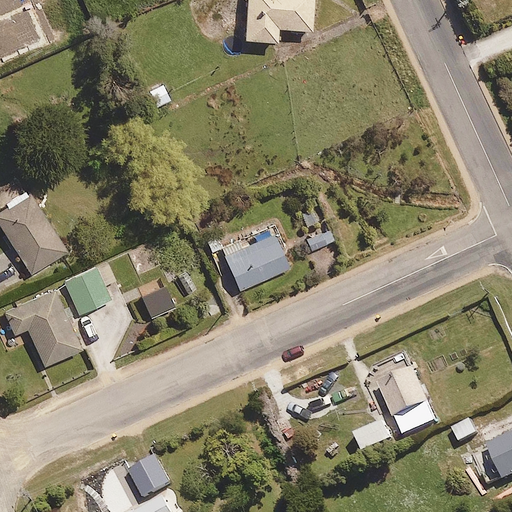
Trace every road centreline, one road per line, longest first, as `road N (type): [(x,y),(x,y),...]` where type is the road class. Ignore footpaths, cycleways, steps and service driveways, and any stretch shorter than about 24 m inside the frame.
road 1 (residential): [(0,457),(511,229)]
road 2 (residential): [(511,213),(415,0)]
